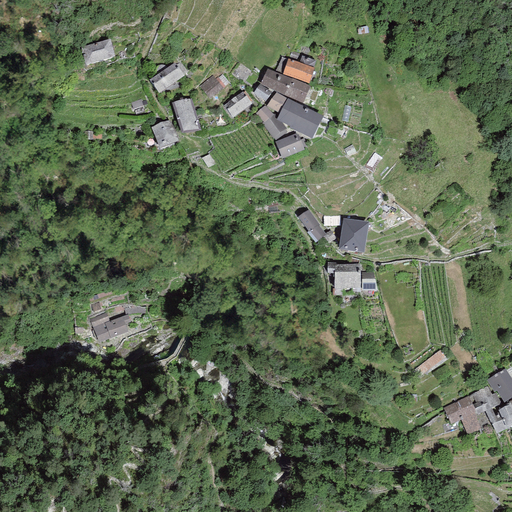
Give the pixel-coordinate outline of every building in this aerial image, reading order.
[(86,65),(115,57),(110,40),(81,48),(86,65)] [(299,63),(288,59),(288,60),(283,73),(282,74),(308,83),(314,68),(313,68),(315,61),(302,56),(299,63)] [(283,73),(288,60),(281,57),(276,70),(283,73)] [(157,75),(149,80),(159,93),(184,76),(182,74),(187,71),(181,62),(176,65),(175,62),(167,68),(166,66),(164,65),(162,65),(161,64),(159,65),(157,66),(156,68),(155,69),(155,71),(156,73),(157,75)] [(310,86),(267,69),(260,84),(303,103),(310,86)] [(213,75),(199,86),(209,99),(225,87),(225,86),(218,78),(218,77),(215,79),(213,75)] [(222,75),(218,78),(225,86),(229,83),(222,75)] [(272,92),(259,84),(253,93),(265,101),(272,92)] [(242,91),(224,105),(225,106),(223,108),(231,119),(252,103),(250,102),(252,101),(245,91),(243,93),(242,91)] [(278,113),(286,98),(276,93),(267,106),(278,113)] [(186,98),(171,103),(182,133),(201,131),(191,99),(187,100),(186,98)] [(323,116),(287,98),(277,118),(276,119),(282,122),(290,126),(289,128),(312,139),(323,116)] [(141,99),(131,103),(133,110),(143,106),(147,105),(146,100),(142,102),(141,99)] [(265,105),(256,114),(263,122),(264,123),(274,115),(265,105)] [(264,123),(263,122),(262,123),(273,138),(274,138),(275,140),(287,132),(286,129),(282,122),(276,119),(277,118),(275,114),(274,115),(264,123)] [(170,120),(151,128),(160,148),(178,141),(170,120)] [(84,131),(84,140),(94,139),(93,131),(84,131)] [(296,133),(275,142),(282,159),(304,150),(303,147),(300,140),(298,134),(297,135),(296,133)] [(347,156),(356,152),(353,146),(344,151),(347,156)] [(209,154),(202,159),(208,168),(215,164),(209,154)] [(382,160),(374,154),(364,168),(372,174),(382,160)] [(267,202),(269,214),(279,212),(277,201),(267,202)] [(308,210),(298,217),(308,231),(307,232),(315,243),(324,236),(326,235),(325,234),(319,225),(308,210)] [(340,216),(323,216),(323,226),(340,226),(340,216)] [(368,222),(343,218),(338,249),(364,253),(368,222)] [(331,230),(325,234),(326,235),(324,236),(328,244),(336,238),(331,230)] [(361,288),(361,264),(336,264),(336,262),(327,262),(327,273),(334,273),(334,288),(361,288)] [(375,272),(361,272),(362,290),(375,290),(375,272)] [(106,313),(89,320),(99,343),(129,331),(126,324),(131,322),(128,314),(109,321),(106,313)] [(419,378),(445,359),(440,352),(414,371),(419,378)] [(511,397),(511,379),(505,369),(487,380),(494,392),(496,390),(504,403),(511,397)] [(468,396),(477,414),(481,413),(485,411),(492,408),(501,404),(495,393),(492,395),(487,386),(474,393),(468,396)] [(468,396),(443,408),(451,424),(460,420),(467,435),(482,429),(475,415),(477,414),(468,396)] [(511,407),(510,403),(505,405),(505,406),(498,410),(500,414),(495,416),(492,408),(485,411),(496,433),(511,425),(511,407)]
